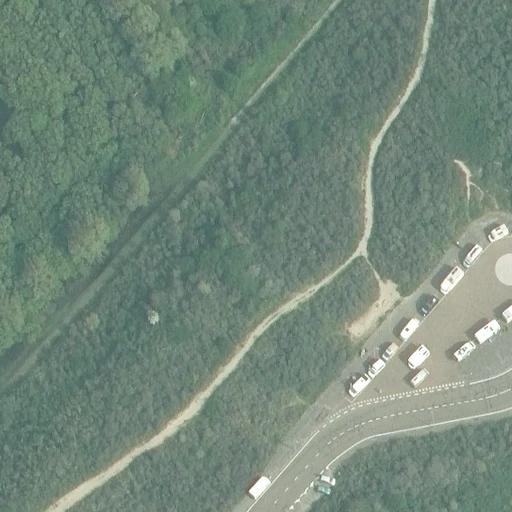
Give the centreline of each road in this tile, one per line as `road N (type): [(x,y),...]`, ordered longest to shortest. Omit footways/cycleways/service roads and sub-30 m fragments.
road 1 (unknown): [(427,0),(407,92),(369,158),(364,246),(145,437),(33,511)]
road 2 (tertiary): [(305,511),(397,418),(511,392)]
